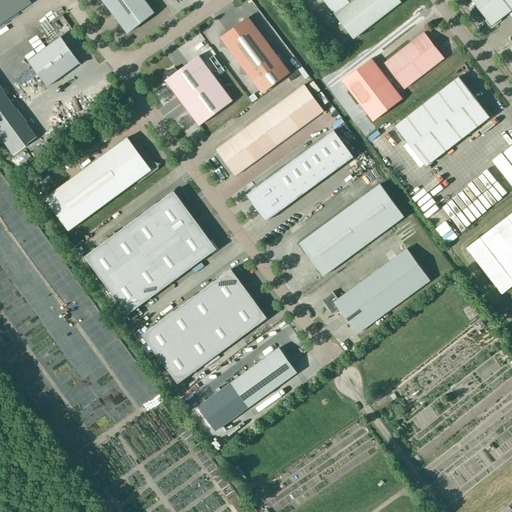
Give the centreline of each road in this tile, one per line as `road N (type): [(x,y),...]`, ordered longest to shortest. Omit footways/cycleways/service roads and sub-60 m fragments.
road 1 (unclassified): [(119,69),(326,353)]
road 2 (unknown): [(171,511),(22,309)]
road 3 (unclassified): [(221,0),(119,69)]
road 4 (unclassified): [(511,94),(437,0)]
